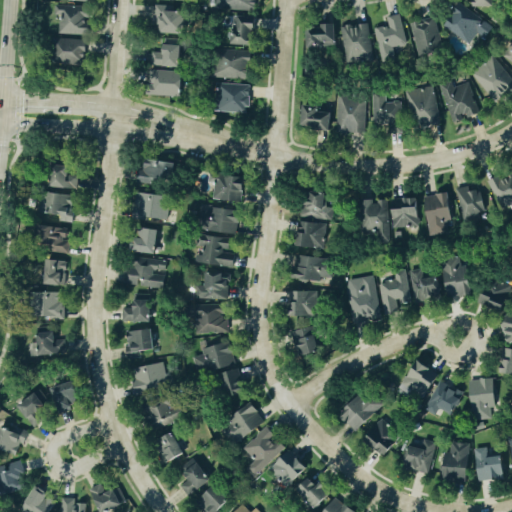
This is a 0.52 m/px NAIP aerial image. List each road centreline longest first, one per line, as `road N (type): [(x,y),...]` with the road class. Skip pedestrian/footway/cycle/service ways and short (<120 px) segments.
road 1 (residential): [(485,511),(423,511),(392,496),(301,412),(260,332),(258,276),(284,0)]
road 2 (residential): [(165,511),(117,427),(98,327),(118,0)]
road 3 (tertiary): [(511,131),(427,167),(318,162),(247,147)]
road 4 (tertiary): [(247,147),(112,105),(0,95)]
road 5 (tertiary): [(0,124),(247,147)]
road 6 (residential): [(295,402),(337,370),(417,338),(461,336)]
road 7 (secondary): [(0,124),(9,0)]
